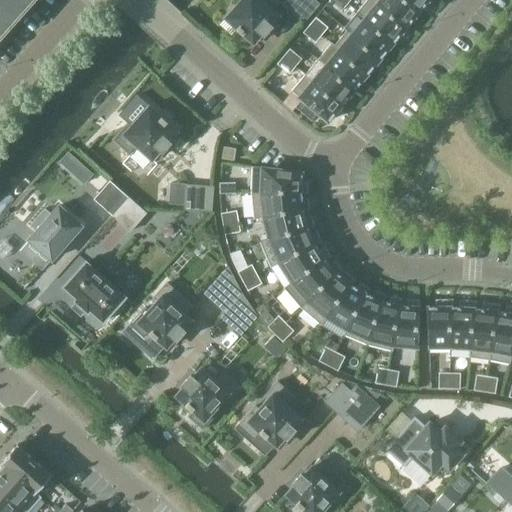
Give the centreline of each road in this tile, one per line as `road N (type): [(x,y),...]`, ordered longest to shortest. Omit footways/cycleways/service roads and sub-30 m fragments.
road 1 (residential): [(332,161),(340,216),(359,250),(398,268),(511,275)]
road 2 (residential): [(142,0),(306,148),(332,161)]
road 3 (residential): [(472,0),(332,161)]
road 4 (residential): [(10,384),(156,511)]
road 5 (residential): [(86,0),(0,95)]
